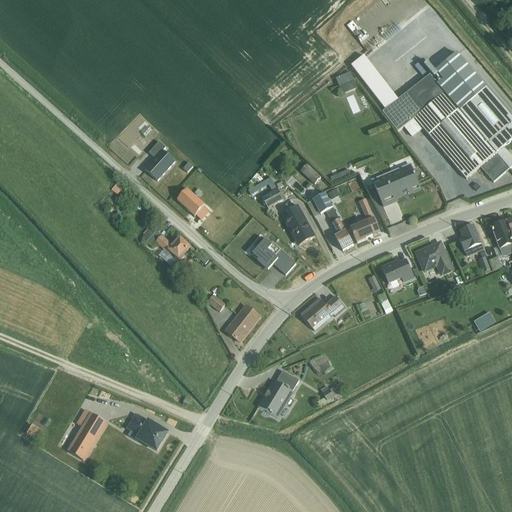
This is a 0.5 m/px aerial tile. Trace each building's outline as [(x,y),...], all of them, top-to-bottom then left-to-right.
[(348,26),(353,33),(360,28),(354,21),(348,26)] [(431,62),(426,65),(435,77),(440,73),(431,62)] [(353,73),(337,78),(341,94),(357,90),(353,73)] [(415,118),(468,181),(497,156),(431,77),(384,113),(399,132),(415,118)] [(346,99),(353,116),(360,113),(354,96),(346,99)] [(143,174),(155,185),(175,164),(164,153),(143,174)] [(138,162),(132,168),(139,175),(145,170),(138,162)] [(190,176),(197,168),(191,162),(184,170),(190,176)] [(423,194),(412,166),(373,182),(384,210),(423,194)] [(309,168),(302,175),(314,187),(321,180),(309,168)] [(333,185),(352,176),(349,170),(330,179),(333,185)] [(254,198),(276,186),(271,179),(250,191),(254,198)] [(188,184),(176,194),(193,213),(205,202),(188,184)] [(278,191),(263,198),(269,211),(284,204),(278,191)] [(327,196),(309,206),(315,219),(334,209),(327,196)] [(367,213),(371,223),(352,230),(358,245),(384,235),(371,201),(361,205),(364,214),(367,213)] [(216,204),(202,216),(212,229),(227,217),(216,204)] [(299,207),(287,214),(291,219),(285,222),(299,249),(317,240),(299,207)] [(414,220),(389,229),(392,239),(417,229),(414,220)] [(511,220),(488,228),(495,253),(510,249),(507,239),(511,237),(511,220)] [(354,246),(341,222),(334,226),(340,237),(336,239),(344,252),(354,246)] [(142,239),(152,247),(161,235),(151,227),(142,239)] [(165,233),(155,243),(174,261),(189,246),(178,235),(172,241),(165,233)] [(287,276),(297,266),(265,235),(255,245),(259,249),(254,255),(271,272),(276,266),(287,276)] [(479,255),(471,235),(458,240),(467,260),(479,255)] [(442,243),(415,253),(426,281),(434,277),(436,280),(454,273),(442,243)] [(381,270),(390,293),(419,281),(409,258),(381,270)] [(493,273),(503,271),(500,259),(490,261),(493,273)] [(369,280),(376,295),(382,292),(375,277),(369,280)] [(386,313),(393,310),(385,295),(378,298),(386,313)] [(209,304),(220,314),(227,307),(216,297),(209,304)] [(321,302),(302,319),(312,329),(325,315),(331,321),(343,309),(333,298),(325,306),(321,302)] [(247,309),(226,332),(238,344),(260,320),(247,309)] [(317,355),(321,365),(328,363),(324,352),(317,355)] [(259,409),(277,419),(298,385),(287,379),(280,391),(273,386),(259,409)] [(337,389),(326,397),(332,404),(342,395),(337,389)] [(134,415),(125,429),(140,438),(138,441),(159,455),(171,435),(150,421),(148,424),(134,415)] [(92,416),(69,454),(85,464),(108,426),(92,416)]
